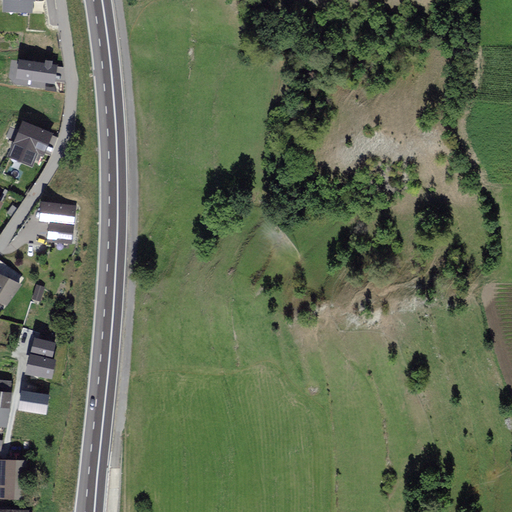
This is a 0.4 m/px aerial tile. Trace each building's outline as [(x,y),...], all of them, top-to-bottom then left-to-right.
[(3,0),(4,9),(31,9),(31,0),(3,0)] [(54,82),(57,64),(52,63),(52,61),(46,60),(46,63),(20,59),(17,76),(54,82)] [(51,132),(23,121),(9,155),(33,164),(38,151),(43,153),(51,132)] [(71,242),(75,206),(43,202),(41,219),(49,220),(51,220),(51,224),(49,240),(71,242)] [(18,284),(0,274),(0,300),(7,304),(18,284)] [(54,342),(36,337),(28,371),(51,377),(55,360),(50,359),(54,342)] [(0,405),(9,407),(10,392),(11,381),(0,380),(0,405)] [(49,395),(23,390),(20,408),(46,412),(49,395)] [(0,424),(7,425),(9,407),(0,405),(0,424)] [(24,498),(25,460),(0,459),(0,496),(16,497),(24,498)]
